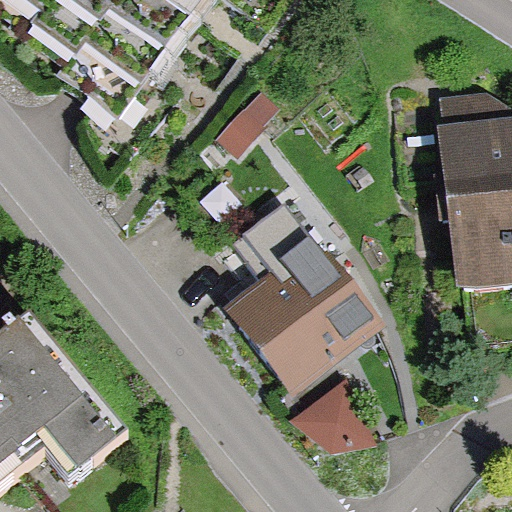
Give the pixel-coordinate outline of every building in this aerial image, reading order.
[(201,5),(204,0),(0,0),(0,11),(71,64),(64,73),(119,114),(175,39),(201,5)] [(261,95),(221,140),(239,156),(279,111),(261,95)] [(459,298),(511,291),(511,113),(488,100),(437,105),(459,298)] [(300,394),(382,325),(283,208),(240,244),(258,264),(268,277),(229,310),(300,394)] [(0,490),(49,450),(71,478),(117,442),(22,326),(0,344),(0,490)] [(349,382),(291,424),(333,454),(377,444),(349,382)]
